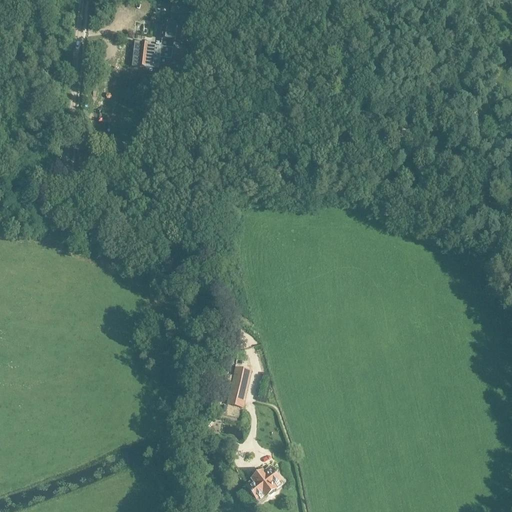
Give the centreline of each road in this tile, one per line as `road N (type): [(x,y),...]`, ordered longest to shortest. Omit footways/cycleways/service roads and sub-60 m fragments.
road 1 (unclassified): [(511,195),(402,136),(332,122),(248,132),(67,189)]
road 2 (track): [(84,0),(67,189),(0,190)]
road 3 (track): [(265,466),(250,448),(258,381),(251,356),(234,319),(184,267)]
road 4 (track): [(184,267),(83,215),(78,185)]
